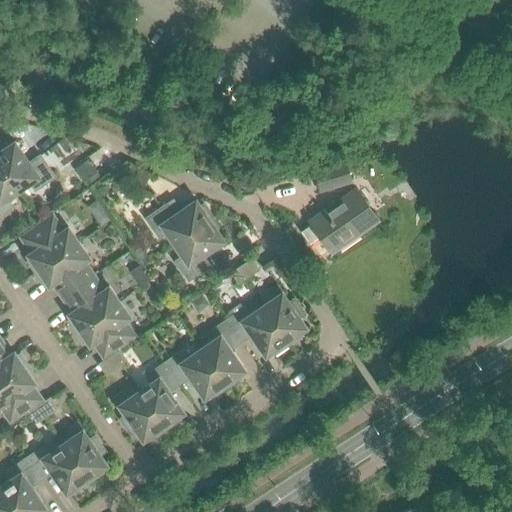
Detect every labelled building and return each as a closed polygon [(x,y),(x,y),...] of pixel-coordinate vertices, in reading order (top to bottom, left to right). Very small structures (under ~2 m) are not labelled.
[(54,176),(39,155),(29,162),(14,141),(7,146),(5,143),(0,146),(0,163),(18,190),(30,182),(35,190),(54,176)] [(101,177),(88,158),(74,169),(87,187),(101,177)] [(351,181),(345,162),(314,171),(320,191),(351,181)] [(18,190),(0,163),(0,213),(11,206),(6,198),(18,190)] [(142,173),(137,181),(144,185),(149,177),(142,173)] [(331,250),(377,219),(356,189),(310,221),(312,223),(301,231),(309,243),(320,235),(331,250)] [(174,244),(212,217),(203,204),(200,206),(195,199),(174,214),(167,203),(146,218),(159,237),(166,232),(174,244)] [(98,216),(97,222),(100,226),(109,219),(104,211),(98,216)] [(35,272),(78,242),(68,226),(62,230),(52,215),(20,237),(31,252),(27,254),(30,259),(27,261),(35,272)] [(202,255),(223,240),(219,233),(222,231),(212,217),(174,244),(182,256),(175,260),(188,280),(210,265),(202,255)] [(93,275),(84,261),(89,257),(78,242),(35,272),(42,282),(45,280),(48,285),(52,283),(62,297),(93,275)] [(238,282),(258,269),(251,259),(231,272),(238,282)] [(140,264),(130,272),(140,287),(150,279),(140,264)] [(76,331),(119,301),(108,286),(103,289),(93,275),(62,297),(72,311),(68,314),(71,318),(68,320),(76,331)] [(299,317),(304,313),(294,298),(288,302),(277,285),(268,291),(273,298),(261,306),(288,344),(301,335),(299,332),(306,327),(299,317)] [(210,304),(203,294),(190,302),(197,313),(210,304)] [(135,335),(124,320),(130,317),(119,301),(76,331),(83,342),(86,340),(89,344),(93,342),(103,357),(135,335)] [(288,344),(261,306),(249,314),(244,307),(226,320),(240,341),(251,334),(265,355),(272,351),(274,354),(288,344)] [(245,369),(230,348),(240,341),(226,320),(207,333),(212,340),(200,348),(226,386),(240,377),(238,374),(245,369)] [(0,383),(27,364),(20,354),(17,356),(14,351),(10,353),(0,339),(0,383)] [(226,386),(200,348),(188,356),(183,349),(164,362),(179,383),(189,376),(204,397),(211,393),(213,396),(226,386)] [(106,374),(125,360),(119,350),(99,364),(106,374)] [(183,412),(169,390),(179,383),(164,362),(145,375),(150,382),(139,390),(165,429),(179,419),(177,416),(183,412)] [(42,399),(31,384),(35,382),(32,377),(35,375),(27,364),(0,383),(0,406),(10,421),(42,399)] [(165,429),(139,390),(127,398),(122,391),(113,397),(125,414),(120,418),(130,433),(136,430),(143,440),(149,435),(151,438),(165,429)] [(36,421),(56,408),(49,398),(30,411),(36,421)] [(100,454),(105,451),(95,435),(89,439),(77,422),(69,428),(74,435),(62,443),(88,481),(102,472),(100,469),(106,464),(100,454)] [(88,481),(62,443),(50,451),(45,444),(26,457),(41,478),(51,471),(66,492),(73,488),(75,491),(88,481)] [(45,507),(31,485),(41,478),(26,457),(7,470),(12,477),(1,485),(18,511),(39,511),(38,511),(45,507)] [(18,511),(1,485),(0,485),(0,511),(18,511)]
